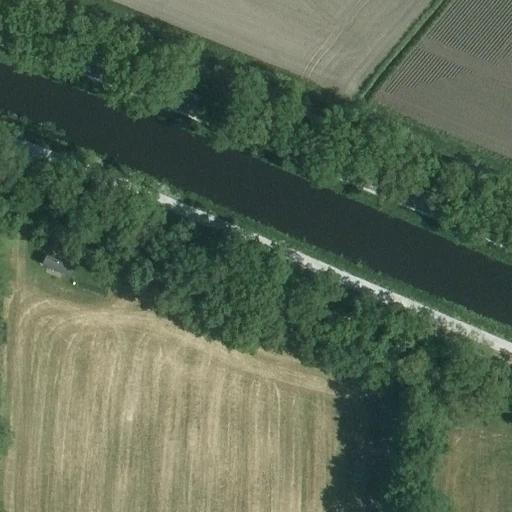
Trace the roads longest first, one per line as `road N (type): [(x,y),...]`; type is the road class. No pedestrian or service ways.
road 1 (unclassified): [(0,141),(511,352)]
road 2 (tertiary): [(511,237),(86,59),(0,33)]
